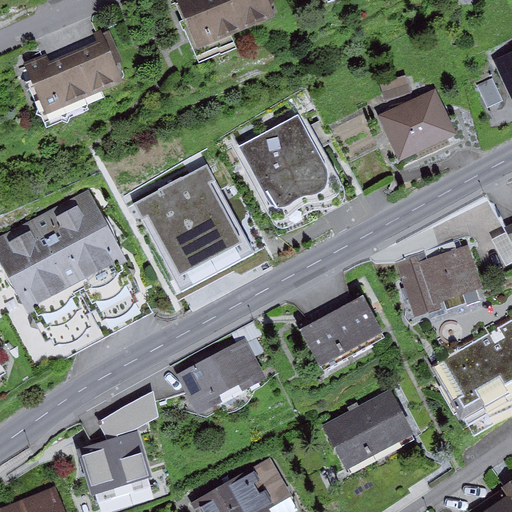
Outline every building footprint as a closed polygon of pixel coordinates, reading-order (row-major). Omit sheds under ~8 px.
[(199,0),(186,0),(178,3),(199,51),(271,20),(262,0),(204,0),(200,2),(199,0)] [(45,61),(25,71),(46,118),(120,84),(100,42),(47,66),(45,61)] [(511,58),(500,64),(511,91),(511,58)] [(381,100),(390,112),(412,97),(403,85),(381,100)] [(433,96),(382,119),(401,159),(451,137),(433,96)] [(297,122),(242,149),(275,214),(330,187),(297,122)] [(209,178),(171,196),(201,257),(238,239),(209,178)] [(87,201),(0,247),(0,252),(49,344),(138,297),(87,201)] [(465,250),(422,264),(435,304),(478,289),(465,250)] [(357,305),(301,336),(320,370),(376,339),(357,305)] [(511,324),(438,366),(475,431),(511,409),(511,324)] [(242,350),(184,379),(200,411),(259,382),(242,350)] [(152,389),(100,423),(108,447),(139,438),(161,422),(152,389)] [(386,399),(327,430),(348,470),(408,439),(386,399)] [(108,447),(81,454),(97,511),(155,496),(139,438),(108,447)] [(271,460),(188,506),(191,511),(270,511),(292,500),(271,460)] [(0,510),(0,511),(63,511),(55,490),(0,510)] [(511,511),(511,490),(479,511),(511,511)]
